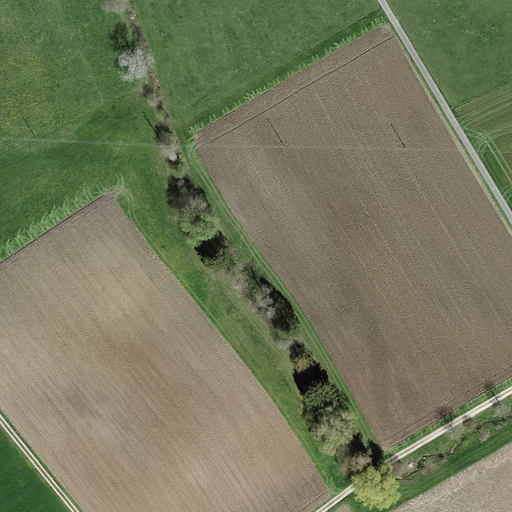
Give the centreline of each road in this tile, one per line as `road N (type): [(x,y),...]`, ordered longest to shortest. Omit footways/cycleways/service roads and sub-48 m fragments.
road 1 (track): [(382,0),(511,217)]
road 2 (track): [(511,391),(320,511)]
